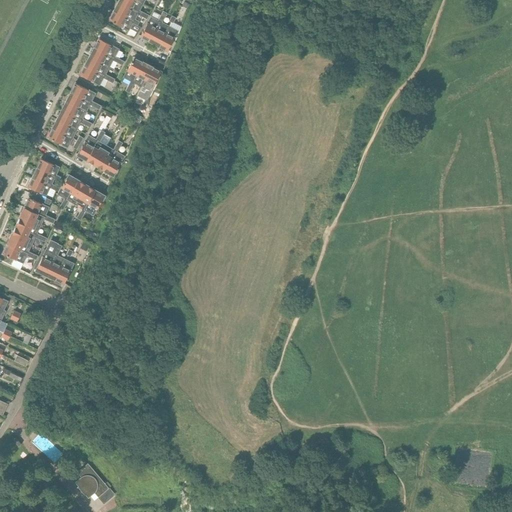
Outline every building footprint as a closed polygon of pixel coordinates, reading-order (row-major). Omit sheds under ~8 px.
[(137,14),(142,17),(144,13),(140,10),(143,4),(136,0),(119,0),(119,2),(138,12),(137,14)] [(114,10),(134,21),(135,19),(137,14),(138,12),(119,2),(114,10)] [(137,25),(138,23),(139,22),(135,19),(134,21),(114,10),(109,20),(129,30),(132,23),(137,25)] [(140,36),(149,41),(160,21),(162,22),(164,18),(160,16),(158,20),(151,16),(140,36)] [(169,26),(162,22),(160,21),(149,41),(158,46),(169,26)] [(167,51),(173,39),(174,40),(178,31),(169,26),(158,46),(167,51)] [(113,60),(118,63),(120,59),(115,56),(119,50),(99,39),(94,48),(114,58),(113,60)] [(109,68),(113,60),(114,58),(94,48),(89,57),(109,68)] [(104,78),(108,80),(110,77),(106,74),(109,68),(89,57),(84,66),(104,77),(104,78)] [(123,78),(130,82),(132,83),(143,63),(134,58),(123,78)] [(134,84),(141,88),(152,68),(143,63),(132,83),(130,82),(128,86),(132,89),(134,84)] [(100,85),(104,78),(104,77),(84,66),(79,75),(100,85)] [(141,88),(150,92),(161,72),(152,68),(141,88)] [(90,105),(94,108),(96,103),(92,101),(95,94),(75,83),(70,93),(91,103),(90,105)] [(86,112),(90,105),(91,103),(70,93),(66,102),(86,112)] [(82,121),(81,122),(85,125),(87,121),(83,119),(86,112),(66,102),(61,110),(82,121)] [(57,119),(77,130),(79,125),(81,122),(82,121),(61,110),(57,119)] [(52,128),(72,139),(77,130),(57,119),(52,128)] [(67,148),(72,139),(52,128),(47,138),(67,148)] [(100,141),(102,137),(98,135),(96,139),(89,135),(77,155),(86,160),(98,140),(100,141)] [(106,145),(100,141),(98,140),(86,160),(95,165),(106,145)] [(95,165),(104,170),(115,151),(113,149),(106,145),(95,165)] [(115,151),(104,170),(113,176),(124,156),(117,152),(119,147),(116,145),(113,149),(115,151)] [(36,168),(60,179),(61,177),(56,175),(60,168),(41,159),(36,168)] [(32,178),(55,189),(57,186),(52,184),(55,179),(59,181),(60,179),(36,168),(32,178)] [(62,198),(64,199),(65,199),(76,180),(68,175),(57,195),(62,198)] [(55,190),(55,189),(32,178),(28,187),(47,196),(50,188),(55,190)] [(68,201),(75,205),(86,186),(76,180),(65,199),(64,199),(61,203),(65,206),(68,201)] [(75,205),(82,209),(84,210),(95,191),(92,189),(89,187),(86,186),(75,205)] [(86,212),(93,216),(104,196),(95,191),(84,210),(82,209),(79,214),(83,216),(86,212)] [(49,205),(51,200),(46,198),(46,197),(41,195),(40,198),(45,200),(44,202),(49,205)] [(44,219),(48,222),(50,217),(46,215),(49,208),(28,198),(24,208),(44,217),(44,219)] [(40,227),(44,219),(44,217),(24,208),(19,217),(40,227)] [(36,235),(35,238),(40,240),(42,236),(37,234),(40,227),(19,217),(15,226),(36,235)] [(32,245),(35,238),(36,235),(15,226),(11,235),(32,245)] [(26,256),(31,258),(33,253),(28,252),(32,245),(11,235),(7,244),(27,253),(26,256)] [(36,270),(45,275),(55,254),(53,253),(55,248),(57,246),(49,242),(46,250),(36,270)] [(22,263),(26,256),(27,253),(7,244),(2,254),(22,263)] [(45,275),(55,279),(65,259),(57,255),(60,250),(55,248),(53,253),(55,254),(45,275)] [(65,259),(55,279),(64,284),(73,263),(65,259)] [(10,319),(16,322),(21,314),(14,311),(10,319)] [(8,341),(10,336),(3,332),(1,337),(8,341)] [(14,361),(25,366),(28,361),(17,355),(14,361)] [(74,485),(88,501),(94,495),(102,504),(112,495),(87,465),(76,475),(80,479),(74,485)]
